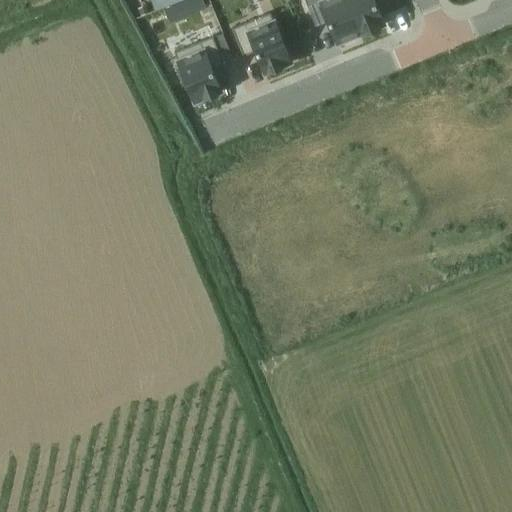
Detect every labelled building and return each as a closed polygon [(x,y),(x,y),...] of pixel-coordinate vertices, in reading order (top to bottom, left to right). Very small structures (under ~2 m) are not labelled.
[(167,7),(164,0),(150,0),(155,12),(167,7)] [(202,0),(187,0),(193,14),(206,8),(202,0)] [(295,0),(305,24),(318,18),(327,41),(350,31),(337,0),(295,0)] [(337,0),(350,31),(373,22),(364,0),(337,0)] [(235,20),(221,25),(232,53),(245,48),(254,70),(280,59),(263,18),(238,28),(235,20)] [(170,64),(166,65),(173,81),(176,79),(184,98),(210,88),(201,66),(214,61),(202,33),(188,39),(192,48),(167,58),(170,64)]
